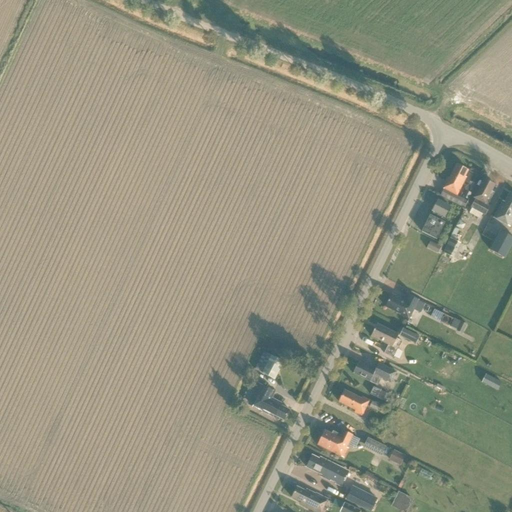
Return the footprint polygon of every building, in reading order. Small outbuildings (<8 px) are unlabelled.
[(457,196),(466,177),(465,176),(468,170),(456,164),(449,180),(448,179),(440,195),(460,206),(464,199),(457,196)] [(470,180),(476,183),(480,176),(474,173),(470,180)] [(494,192),(492,191),(495,185),(484,179),(474,198),(476,199),(472,206),(471,207),(485,215),(490,206),(487,205),(494,192)] [(468,199),(471,193),(466,191),(463,197),(468,199)] [(511,193),(510,193),(505,202),(503,201),(494,218),(510,226),(511,222),(511,193)] [(471,196),(467,203),(472,206),(476,199),(474,198),(473,197),(471,196)] [(438,200),(432,211),(430,215),(422,232),(437,239),(445,223),(441,221),(444,216),(445,217),(450,206),(438,200)] [(511,237),(500,231),(489,250),(504,259),(511,244),(511,237)] [(460,243),(455,241),(450,238),(443,252),(453,257),(460,243)] [(437,252),(440,246),(430,241),(427,247),(437,252)] [(399,298),(392,295),(386,307),(400,314),(400,315),(409,319),(414,310),(420,313),(425,304),(418,301),(419,300),(409,296),(406,301),(399,298)] [(462,334),(467,325),(461,322),(456,331),(462,334)] [(397,349),(398,349),(402,341),(397,338),(399,335),(377,324),(371,336),(388,345),(384,353),(393,358),(397,349)] [(399,336),(416,344),(420,336),(403,328),(399,336)] [(262,373),(275,380),(284,362),(271,355),(262,373)] [(451,359),(447,373),(454,376),(459,361),(451,359)] [(378,363),(375,370),(359,362),(353,373),(370,382),(374,374),(391,383),(396,372),(378,363)] [(486,374),(482,382),(491,387),(495,379),(486,374)] [(282,406),(283,404),(272,398),(275,391),(259,383),(253,392),(258,395),(252,406),(262,411),(273,417),(274,415),(284,420),(290,410),(282,406)] [(362,396),(361,398),(345,390),(339,402),(356,410),(355,412),(362,416),(369,400),(362,396)] [(382,406),(372,401),(369,407),(380,412),(382,406)] [(384,426),(370,419),(367,426),(381,432),(384,426)] [(318,445),(343,458),(348,448),(347,447),(353,435),(343,430),(341,435),(333,431),(332,434),(325,430),(318,445)] [(386,446),(368,437),(363,447),(382,456),(386,446)] [(399,452),(394,450),(390,458),(389,460),(400,466),(405,455),(399,452)] [(320,459),(313,455),(307,467),(323,475),(322,477),(330,481),(331,480),(336,482),(336,483),(342,486),(349,471),(320,457),(320,459)] [(346,499),(371,511),(377,498),(352,485),(346,499)] [(306,489),(306,491),(297,487),(292,498),(303,503),(301,505),(315,511),(321,511),(328,499),(316,493),(316,494),(306,489)] [(340,511),(359,511),(361,510),(344,502),(340,511)]
